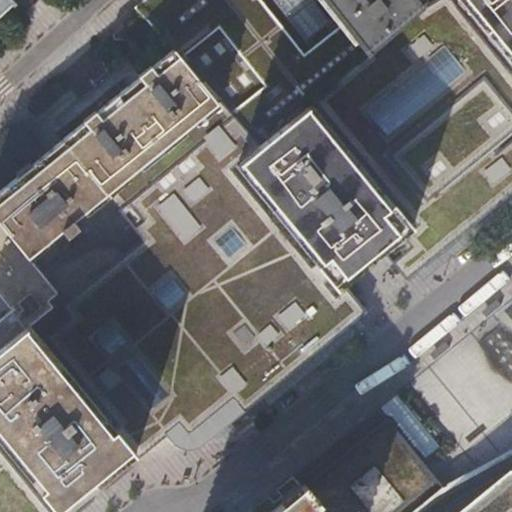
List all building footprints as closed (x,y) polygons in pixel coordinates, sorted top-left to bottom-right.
[(511,0),(432,0),(427,4),(367,56),(326,91),(311,104),(260,146),(233,116),(220,126),(120,208),(137,229),(155,250),(136,266),(122,249),(91,274),(60,299),(69,310),(54,322),(43,331),(36,322),(31,326),(0,351),(0,511),(68,511),(71,510),(70,510),(77,504),(78,505),(81,502),(81,501),(89,494),(90,495),(92,493),(78,477),(89,467),(101,458),(112,448),(124,439),(135,453),(139,450),(139,449),(150,440),(160,431),(161,432),(165,429),(165,430),(170,436),(176,441),(185,444),(192,444),(196,442),(201,439),(209,432),(209,433),(210,431),(209,429),(213,426),(217,423),(221,419),(226,416),(228,418),(229,416),(241,407),(249,401),(248,400),(257,394),(260,392),(259,391),(272,381),(296,362),(299,360),(303,357),(306,354),(307,354),(310,352),(309,351),(333,331),(343,324),(346,322),(346,321),(354,315),(354,316),(357,313),(356,313),(365,306),(343,279),(339,274),(335,269),(336,268),(323,252),(321,253),(314,243),(317,241),(311,234),(328,221),(338,233),(354,253),(364,245),(371,239),(371,240),(374,237),(380,245),(383,248),(399,268),(400,267),(405,273),(414,266),(414,267),(417,265),(416,264),(424,257),(425,258),(428,256),(427,255),(459,229),(462,227),(463,227),(473,218),(474,219),(476,216),(510,188),(511,189),(511,187),(511,0)] [(0,0),(0,17),(10,8),(12,9),(14,7),(7,0),(0,0)] [(233,116),(260,146),(311,104),(326,91),(367,56),(427,4),(425,2),(423,0),(145,0),(135,9),(169,47),(233,116)] [(106,185),(110,192),(108,193),(120,208),(220,126),(233,116),(169,47),(117,89),(111,94),(99,104),(94,108),(55,139),(37,154),(10,175),(0,183),(0,351),(31,326),(36,322),(31,316),(51,301),(46,294),(54,287),(30,257),(31,256),(27,251),(54,229),(60,224),(67,231),(78,222),(72,214),(83,205),(85,203),(104,188),(105,188),(106,188),(104,186),(106,185)] [(336,268),(354,253),(338,233),(328,221),(311,234),(317,241),(314,243),(321,253),(323,252),(336,268)] [(288,473),(320,511),(401,511),(439,481),(431,472),(379,408),(374,402),(288,473)] [(401,511),(511,511),(511,443),(511,444),(500,449),(490,455),(480,460),(470,465),(460,471),(450,476),(439,481),(401,511)] [(320,511),(288,473),(245,508),(247,511),(320,511)]
